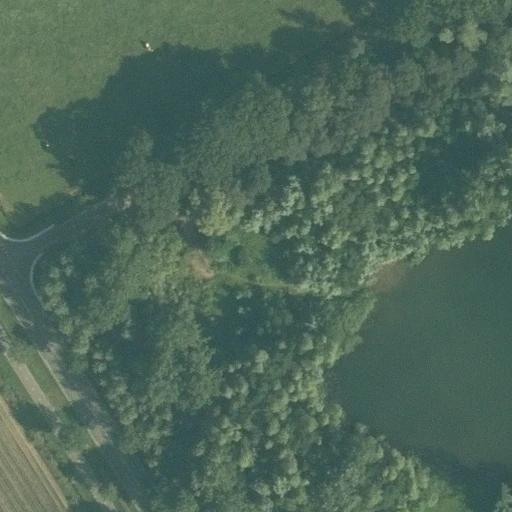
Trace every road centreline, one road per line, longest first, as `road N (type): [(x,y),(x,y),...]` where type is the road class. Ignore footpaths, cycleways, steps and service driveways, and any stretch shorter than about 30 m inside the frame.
road 1 (unclassified): [(0,267),(440,0)]
road 2 (secondary): [(158,511),(0,267)]
